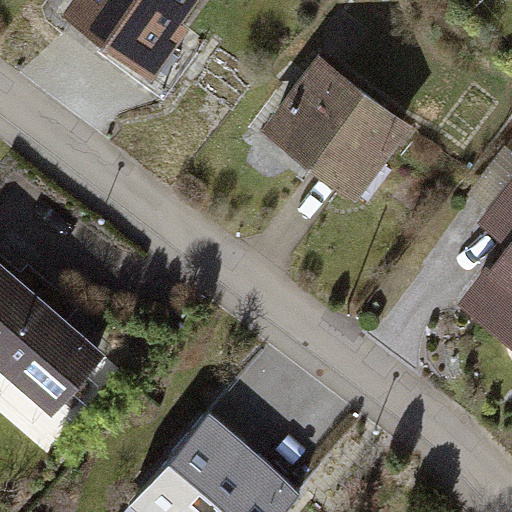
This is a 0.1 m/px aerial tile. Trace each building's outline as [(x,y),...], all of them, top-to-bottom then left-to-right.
[(75,0),(70,8),(144,63),(190,0),(75,0)] [(323,58),(272,125),(348,182),(373,149),(378,153),(404,119),(323,58)] [(511,187),(490,216),(511,232),(511,245),(473,297),(511,326),(511,187)] [(0,357),(52,403),(98,350),(62,319),(76,304),(28,263),(15,278),(0,264),(0,357)] [(145,511),(278,511),(301,487),(261,452),(255,459),(240,445),(245,439),(209,407),(129,498),(145,511)]
